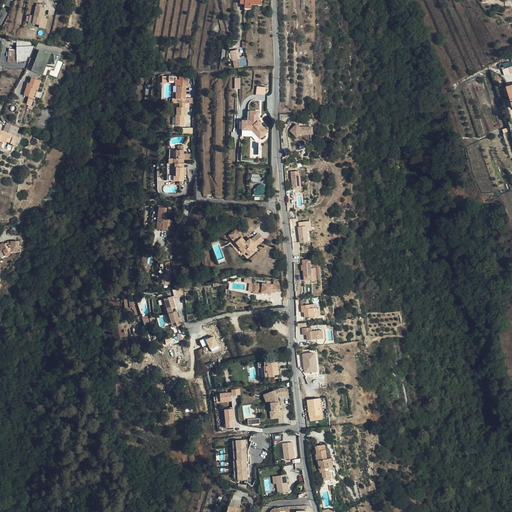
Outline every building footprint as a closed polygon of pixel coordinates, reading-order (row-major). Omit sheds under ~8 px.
[(261,0),(240,0),(240,3),(244,4),(244,8),(251,8),(251,4),(261,5),(261,0)] [(43,7),(38,6),(35,16),(34,23),(40,25),(40,27),(46,29),(49,19),(47,19),(43,18),(43,16),(45,16),(47,8),(43,7)] [(33,46),(32,42),(17,41),(17,57),(13,57),(13,62),(30,61),(36,46),(33,46)] [(239,59),(237,50),(230,51),(231,60),(233,60),(234,68),(247,66),(245,58),(244,58),(239,59)] [(45,53),(42,51),(33,70),(43,75),(46,67),(52,56),(45,53)] [(46,52),(45,53),(52,56),(46,67),(56,70),(62,57),(46,52)] [(41,81),(32,78),(30,83),(29,87),(27,86),(24,95),(29,97),(33,98),(33,97),(35,98),(41,81)] [(175,125),(184,125),(185,116),(186,116),(186,108),(189,108),(189,103),(186,103),(186,80),(175,79),(175,86),(178,86),(177,92),(176,92),(176,103),(180,103),(180,107),(177,107),(177,115),(176,115),(175,125)] [(256,86),(256,94),(265,95),(266,87),(256,86)] [(255,111),(246,110),(245,120),(242,120),(242,129),(249,130),(257,138),(264,131),(255,121),(255,111)] [(291,127),(295,131),(314,131),(314,123),(304,123),(304,124),(302,124),(298,121),(291,127)] [(12,135),(11,135),(15,136),(19,127),(5,122),(2,130),(7,132),(7,133),(12,135)] [(15,136),(11,135),(12,135),(7,133),(7,132),(2,130),(0,129),(0,127),(1,126),(0,125),(0,141),(3,143),(3,141),(16,146),(20,138),(15,136)] [(174,181),(184,181),(184,163),(183,163),(183,159),(184,146),(178,146),(178,150),(176,150),(176,158),(174,158),(174,163),(175,163),(175,167),(176,167),(176,176),(174,176),(174,181)] [(301,170),(293,170),(294,187),(302,186),(302,174),(301,174),(301,170)] [(258,186),(257,187),(257,188),(257,189),(257,190),(257,191),(258,192),(259,193),(260,193),(261,193),(262,193),(263,193),(264,192),(265,191),(265,190),(265,189),(265,188),(265,187),(264,186),(263,185),(262,185),(261,185),(260,185),(259,186),(258,186)] [(159,210),(157,229),(167,230),(168,219),(165,219),(166,211),(159,210)] [(300,228),(299,228),(301,244),(310,243),(308,232),(313,231),(312,222),(300,224),(300,228)] [(232,239),(239,233),(235,229),(234,229),(229,234),(229,235),(232,239)] [(258,234),(251,240),(247,243),(246,242),(242,237),(239,233),(232,239),(235,243),(236,243),(241,249),(240,250),(243,253),(244,252),(245,253),(246,252),(250,256),(254,252),(252,250),(263,240),(258,234)] [(10,255),(3,243),(0,244),(0,256),(1,258),(5,255),(6,257),(10,255)] [(171,276),(163,276),(162,285),(170,286),(171,276)] [(253,291),(262,292),(262,291),(265,291),(265,292),(271,293),(271,291),(276,292),(276,291),(277,285),(274,284),(263,283),(254,282),(253,291)] [(183,288),(173,291),(175,298),(184,296),(183,288)] [(169,297),(164,299),(167,309),(168,313),(171,312),(171,310),(170,308),(174,307),(169,297)] [(301,306),(301,310),(304,309),(304,312),(305,317),(321,316),(320,307),(314,308),(314,304),(301,306)] [(171,324),(172,328),(183,325),(180,317),(178,317),(176,311),(168,314),(171,324)] [(308,340),(323,339),(322,330),(312,331),(311,327),(302,328),(303,335),(307,334),(308,340)] [(167,345),(180,338),(179,334),(164,339),(167,345)] [(206,339),(211,352),(219,348),(214,336),(206,339)] [(302,354),(305,377),(317,375),(314,353),(302,354)] [(279,375),(278,362),(274,362),(274,361),(273,360),(272,360),(272,359),(271,360),(270,360),(270,361),(265,361),(265,366),(266,378),(275,376),(275,375),(279,375)] [(272,403),(273,418),(283,417),(282,410),(281,410),(281,402),(279,397),(282,396),(289,395),(288,387),(281,388),(276,390),(268,393),(271,400),(272,403)] [(220,394),(221,402),(232,400),(232,394),(240,393),(240,389),(231,389),(231,392),(220,393),(220,394)] [(320,398),(307,400),(310,421),(323,419),(320,398)] [(225,410),(227,428),(235,427),(233,409),(225,410)] [(293,442),(283,443),(286,460),(295,458),(293,442)] [(322,469),(320,469),(320,473),(322,472),(324,480),(331,479),(329,471),(333,470),(331,458),(327,459),(324,445),(316,446),(317,454),(316,454),(317,460),(318,459),(319,467),(321,466),(322,469)] [(288,479),(287,475),(277,476),(278,484),(279,493),(290,492),(288,482),(288,479)]
